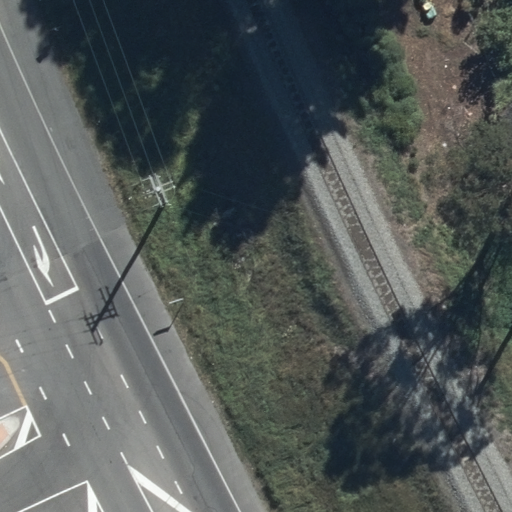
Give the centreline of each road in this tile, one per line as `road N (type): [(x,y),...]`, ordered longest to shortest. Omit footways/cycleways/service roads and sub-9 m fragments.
road 1 (secondary): [(79,386),(0,214)]
road 2 (secondary): [(146,511),(79,386)]
